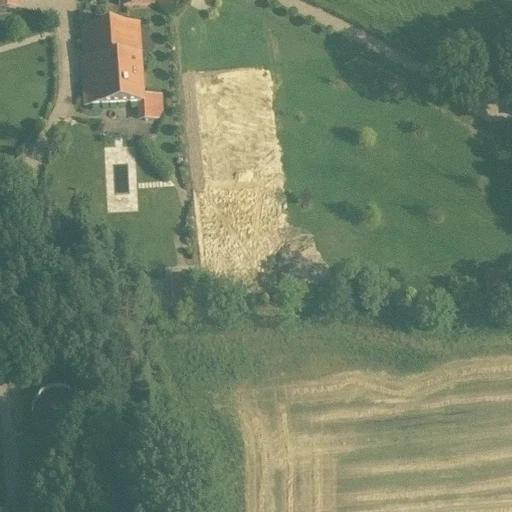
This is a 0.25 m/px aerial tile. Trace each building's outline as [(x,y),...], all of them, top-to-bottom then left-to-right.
[(7,0),(0,0),(0,12),(8,12),(7,0)] [(149,0),(123,0),(124,9),(150,7),(149,0)] [(138,28),(83,31),(85,63),(83,63),(86,109),(143,106),(138,28)] [(200,276),(177,275),(176,300),(200,301),(200,276)] [(83,426),(85,416),(82,406),(76,397),(68,392),(58,390),(48,392),(39,398),(33,407),(32,417),(34,427),(40,435),(49,441),(59,443),(69,440),(77,435),(83,426)]
